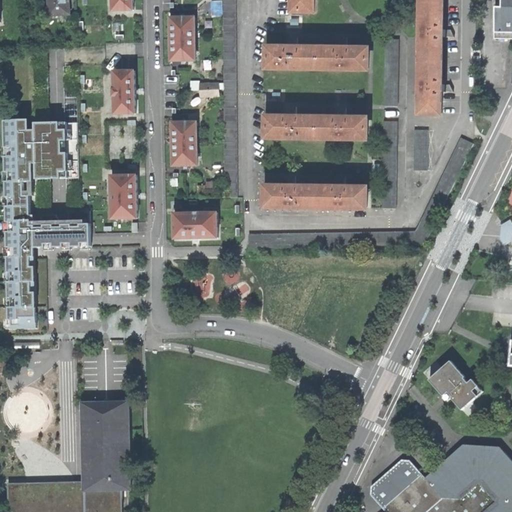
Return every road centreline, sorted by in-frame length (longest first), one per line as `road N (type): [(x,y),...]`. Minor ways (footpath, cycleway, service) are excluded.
road 1 (residential): [(469,0),(466,115),(412,222),(259,223),(254,34),(272,0)]
road 2 (residential): [(153,0),(157,314),(168,326),(238,327),(273,337),(383,388)]
road 3 (residential): [(511,125),(440,269)]
road 4 (residential): [(323,511),(383,388)]
road 5 (residential): [(383,388),(440,269)]
